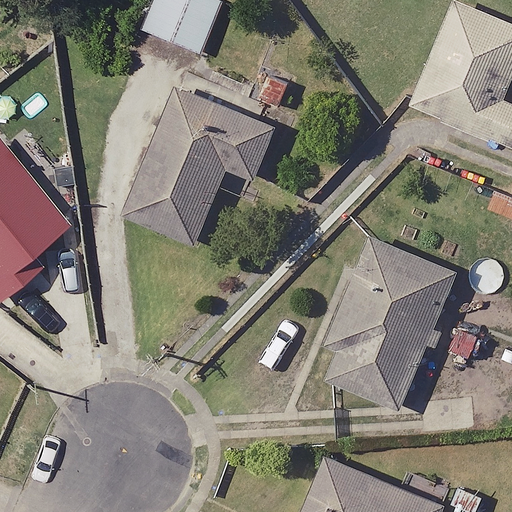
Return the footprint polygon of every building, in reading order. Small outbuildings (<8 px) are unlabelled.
[(217,0),(145,0),(136,24),(196,50),(217,0)] [(511,70),(511,16),(472,0),(450,0),(409,99),(511,142),(511,96),(503,92),(511,70)] [(277,116),(175,75),(158,117),(122,209),(195,238),(225,162),(254,174),(277,116)] [(51,215),(0,193),(0,334),(1,335),(51,215)] [(338,347),(328,374),(400,403),(455,266),(368,232),(324,341),(338,347)] [(436,511),(442,497),(446,487),(412,474),(408,485),(316,450),(292,511),(436,511)] [(473,511),(481,491),(459,483),(448,511),(473,511)]
